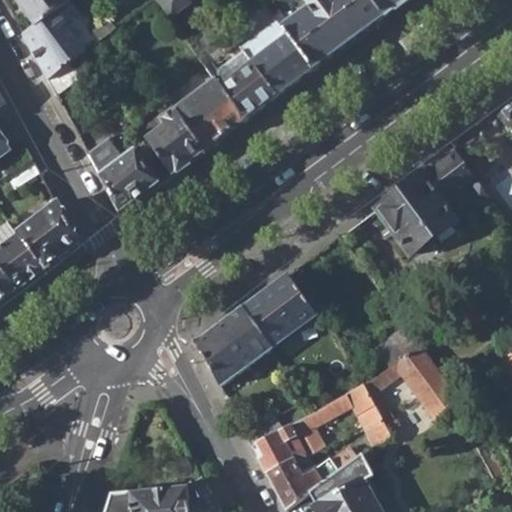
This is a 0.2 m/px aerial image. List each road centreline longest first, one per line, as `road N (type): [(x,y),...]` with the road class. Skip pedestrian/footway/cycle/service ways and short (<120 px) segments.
road 1 (primary): [(511,17),(287,189)]
road 2 (residential): [(0,39),(103,235)]
road 3 (residential): [(154,345),(254,511)]
road 4 (primary): [(287,189),(188,244),(135,295)]
road 5 (primary): [(155,318),(287,189)]
road 6 (tertiary): [(72,503),(101,453),(132,367)]
road 7 (tertiary): [(96,363),(72,503)]
